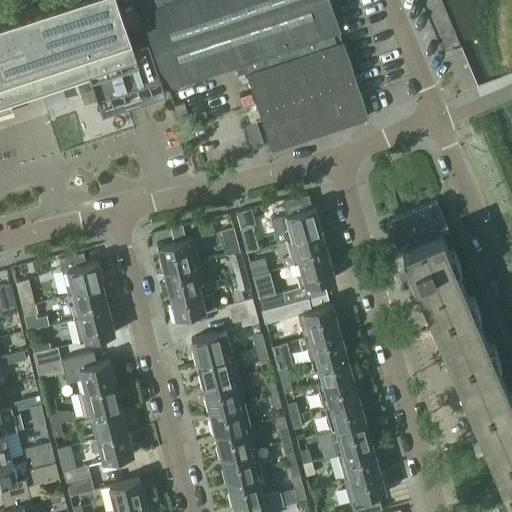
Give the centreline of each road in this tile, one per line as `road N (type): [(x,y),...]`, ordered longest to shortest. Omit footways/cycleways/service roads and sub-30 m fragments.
road 1 (residential): [(439,511),(336,158)]
road 2 (residential): [(192,511),(120,210)]
road 3 (residential): [(120,210),(336,158)]
road 4 (residential): [(511,299),(437,120)]
road 5 (unknown): [(24,171),(124,152),(156,173),(168,199)]
road 6 (unclassified): [(389,0),(437,120)]
road 7 (residential): [(0,242),(120,210)]
